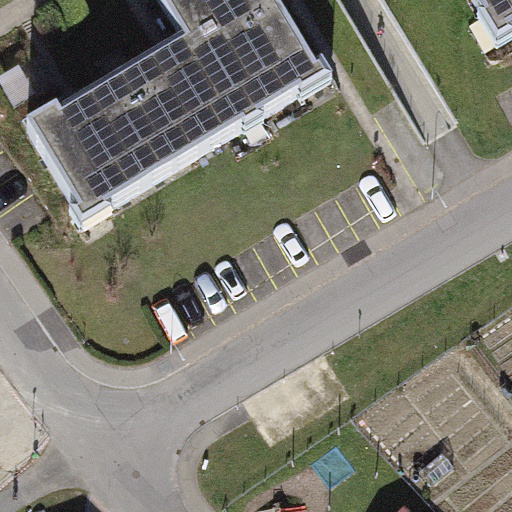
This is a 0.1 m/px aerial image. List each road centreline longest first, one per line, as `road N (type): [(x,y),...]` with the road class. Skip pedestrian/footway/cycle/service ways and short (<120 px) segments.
road 1 (residential): [(100,452),(173,416),(511,207)]
road 2 (residential): [(0,311),(100,452)]
